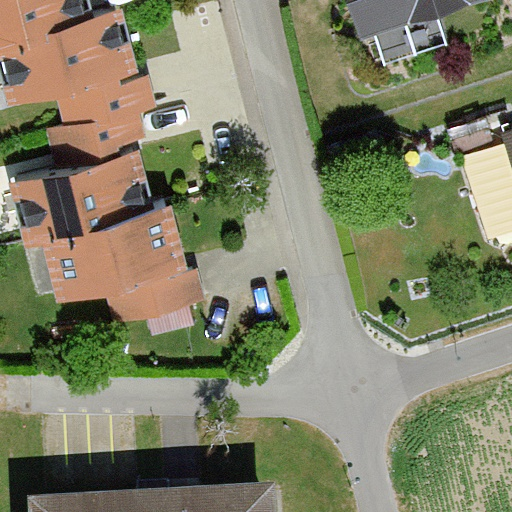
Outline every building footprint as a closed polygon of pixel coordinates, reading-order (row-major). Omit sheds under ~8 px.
[(0,0),(0,49),(4,48),(106,11),(103,0),(0,0)] [(368,0),(383,44),(498,7),(495,0),(368,0)] [(135,2),(106,11),(4,48),(15,106),(64,92),(79,139),(165,113),(150,67),(154,66),(135,2)] [(61,237),(168,203),(154,146),(15,180),(28,246),(61,237)] [(191,196),(168,203),(61,237),(75,300),(114,289),(124,321),(210,294),(200,264),(210,262),(191,196)]
